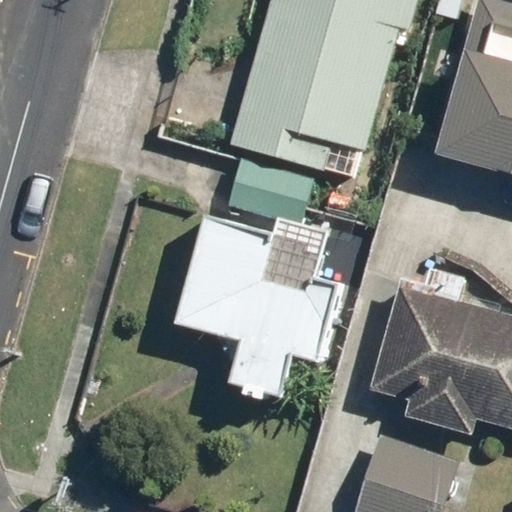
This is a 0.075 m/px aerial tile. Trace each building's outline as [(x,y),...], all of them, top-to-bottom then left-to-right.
[(424,0),(273,0),(233,143),(331,171),(339,142),(370,151),(404,30),(415,33),(424,0)] [(511,2),(501,0),(483,0),(441,154),(511,173),(511,2)] [(321,176),(247,156),(234,205),(308,225),(321,176)] [(282,235),(212,216),(183,324),(247,341),(236,383),(288,397),(300,354),(326,361),(346,287),(318,279),(314,292),(270,280),(282,235)] [(511,315),(407,286),(378,391),(419,402),(414,417),(477,435),(482,419),(511,427),(511,315)] [(448,511),(465,462),(386,436),(362,511),(448,511)]
